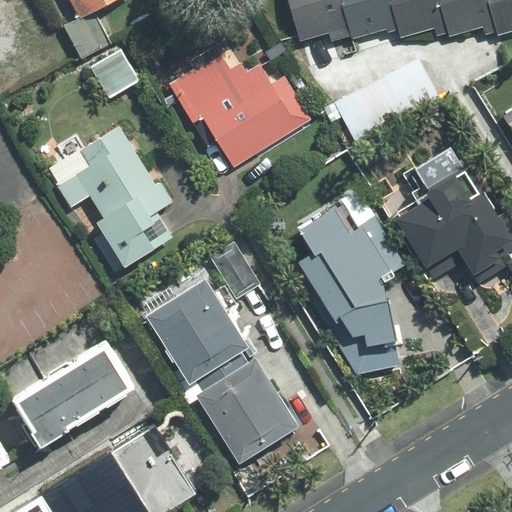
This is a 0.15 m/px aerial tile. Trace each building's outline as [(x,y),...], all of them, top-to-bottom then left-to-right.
[(52,0),(64,25),(115,0),(52,0)] [(335,0),(280,0),(293,48),(344,34),(335,0)] [(116,46),(86,64),(107,99),(137,82),(116,46)] [(214,56),(171,81),(223,169),(314,116),(285,67),(214,56)] [(511,88),(490,100),(511,140),(511,88)] [(125,118),(44,163),(108,277),(176,239),(160,210),(172,202),(125,118)] [(511,250),(458,166),(380,215),(417,272),(456,248),(474,276),(511,251),(511,250)] [(348,186),(262,241),(349,377),(392,370),(376,285),(401,269),(348,186)] [(233,245),(210,258),(233,297),(256,284),(233,245)] [(511,257),(503,262),(511,276),(511,257)] [(185,385),(243,348),(198,275),(139,312),(185,385)] [(110,338),(0,403),(31,455),(141,390),(110,338)] [(251,360),(192,396),(234,463),(292,428),(251,360)] [(149,423),(3,511),(166,511),(194,496),(149,423)] [(0,450),(0,470),(9,464),(0,450)]
